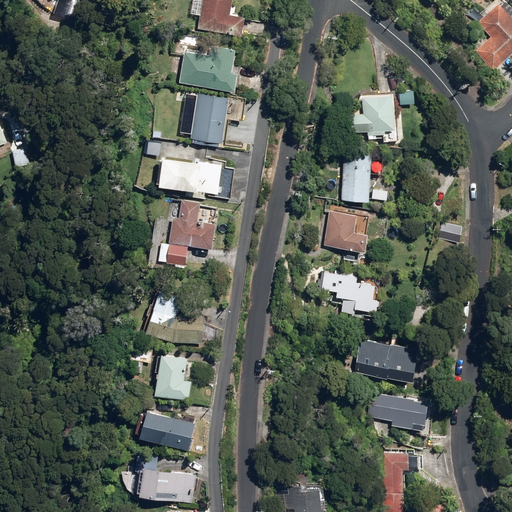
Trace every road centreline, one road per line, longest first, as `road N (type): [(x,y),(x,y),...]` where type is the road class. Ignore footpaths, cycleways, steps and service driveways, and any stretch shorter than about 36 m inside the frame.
road 1 (residential): [(251,511),(247,421),(265,260),(318,0)]
road 2 (residential): [(483,511),(462,449),(481,290),(484,147)]
road 3 (residential): [(484,147),(437,77),(352,0)]
